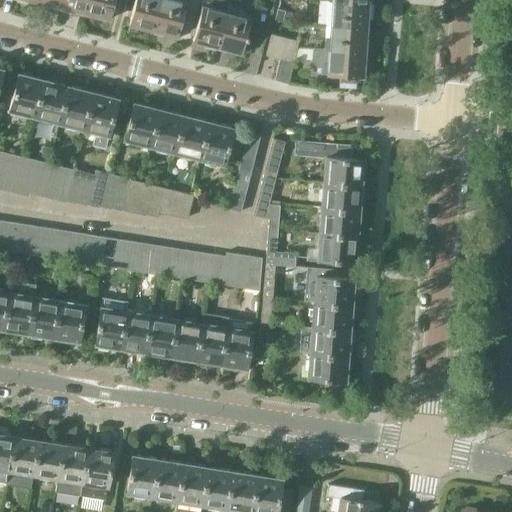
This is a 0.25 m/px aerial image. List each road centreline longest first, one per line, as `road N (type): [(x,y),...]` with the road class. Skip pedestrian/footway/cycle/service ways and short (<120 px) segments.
road 1 (residential): [(457,115),(271,102),(0,35)]
road 2 (tertiary): [(0,379),(427,446)]
road 3 (residential): [(427,446),(457,115)]
